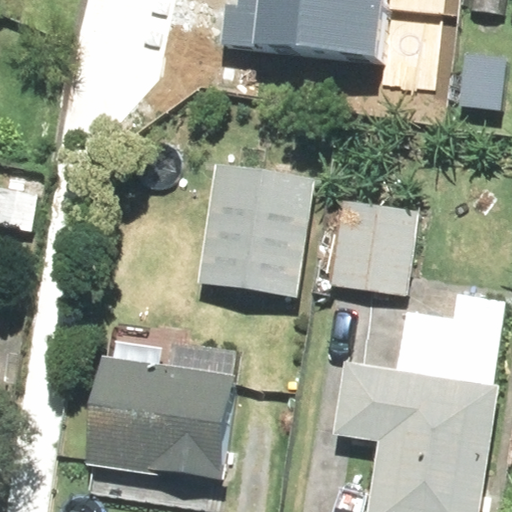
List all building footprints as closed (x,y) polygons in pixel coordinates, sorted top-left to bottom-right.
[(266,0),(257,86),(390,100),(400,0),(266,0)] [(323,175),(224,163),(209,285),(308,297),(323,175)] [(46,190),(5,183),(0,213),(0,228),(38,235),(46,190)] [(430,204),(349,196),(341,285),(421,292),(430,204)] [(339,437),(384,442),(376,511),(489,511),(511,310),(511,299),(465,294),(462,319),(414,314),(408,369),(347,363),(339,437)] [(238,511),(257,352),(114,335),(96,497),(225,511),(238,511)]
